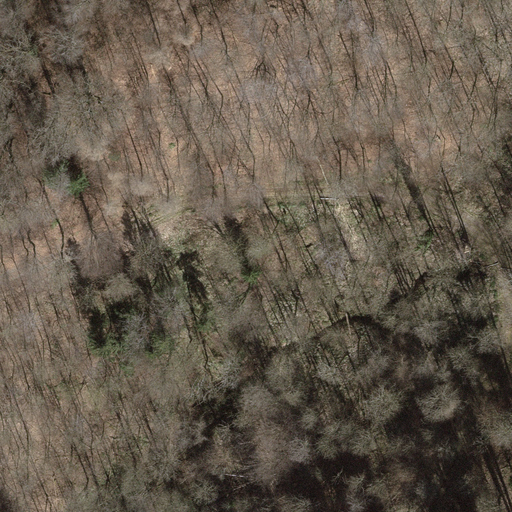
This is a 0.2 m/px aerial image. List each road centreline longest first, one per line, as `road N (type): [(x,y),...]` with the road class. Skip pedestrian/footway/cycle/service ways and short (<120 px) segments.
road 1 (track): [(511,283),(489,230),(425,200),(218,192),(0,280)]
road 2 (track): [(435,511),(511,341)]
